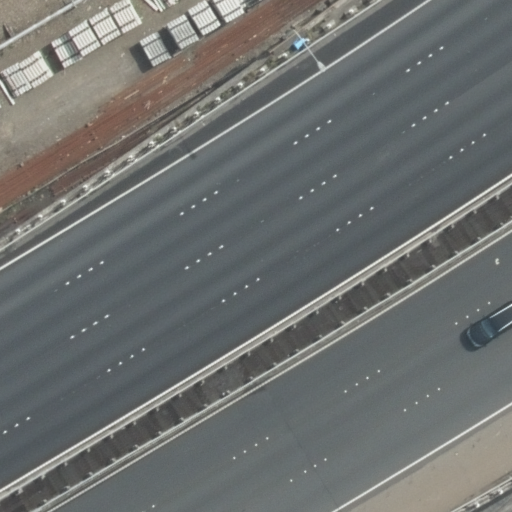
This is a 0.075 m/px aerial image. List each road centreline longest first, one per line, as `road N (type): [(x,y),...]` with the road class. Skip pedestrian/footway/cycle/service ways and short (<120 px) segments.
road 1 (motorway): [(0,427),(511,101)]
road 2 (motorway): [(511,285),(141,511)]
